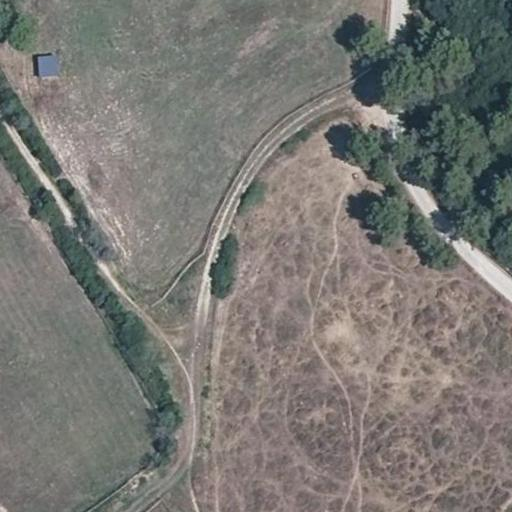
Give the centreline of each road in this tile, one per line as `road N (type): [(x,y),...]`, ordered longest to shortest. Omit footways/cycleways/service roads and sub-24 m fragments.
road 1 (track): [(0,108),(49,199),(122,278),(189,370),(208,511)]
road 2 (unclassified): [(398,0),(390,100),(398,149),(430,213),(511,289)]
